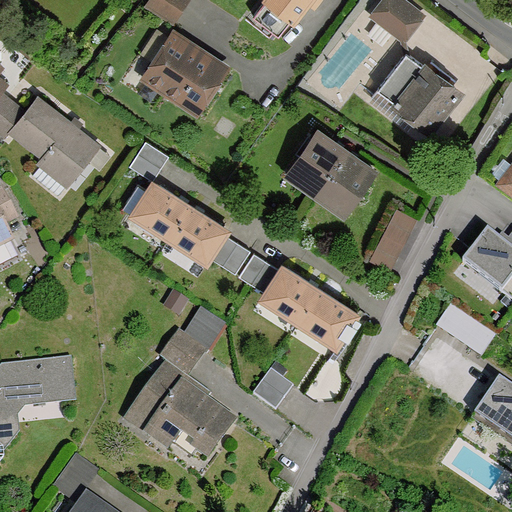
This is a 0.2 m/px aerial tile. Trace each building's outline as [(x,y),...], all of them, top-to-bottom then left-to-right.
[(147,0),(145,5),(174,24),(189,0),(147,0)] [(295,17),(273,0),(267,0),(255,16),(280,36),(295,17)] [(273,0),(295,17),(296,18),(310,0),(273,0)] [(424,15),(404,0),(385,0),(373,16),(405,40),(424,15)] [(173,35),(146,76),(200,110),(226,70),(173,35)] [(430,128),(459,91),(408,53),(379,88),(430,128)] [(0,78),(0,96),(3,93),(9,86),(0,78)] [(0,121),(15,103),(8,98),(3,93),(0,96),(0,121)] [(26,113),(12,131),(45,157),(40,162),(68,185),(100,145),(39,97),(26,113)] [(15,103),(0,121),(0,129),(7,136),(12,131),(26,113),(15,103)] [(329,139),(320,132),(301,159),(308,165),(300,177),(319,191),(347,151),(329,139)] [(151,137),(136,160),(157,174),(172,151),(151,137)] [(375,171),(347,151),(319,191),(339,204),(348,191),(357,197),(375,171)] [(511,191),(511,170),(502,184),(511,191)] [(198,278),(232,229),(153,176),(120,225),(160,249),(157,254),(198,278)] [(0,214),(5,223),(18,216),(5,190),(0,192),(0,214)] [(391,273),(418,219),(398,209),(371,261),(391,273)] [(0,246),(13,240),(5,223),(0,214),(0,246)] [(511,276),(511,245),(487,226),(461,259),(501,291),(511,276)] [(362,318),(282,266),(258,302),(338,354),(362,318)] [(223,302),(201,285),(193,296),(209,308),(216,313),(223,302)] [(453,304),(441,327),(490,351),(501,328),(453,304)] [(166,371),(181,381),(203,351),(182,336),(164,359),(172,365),(166,371)] [(3,368),(0,371),(0,430),(12,439),(18,433),(16,414),(25,404),(74,400),(69,360),(3,368)] [(281,404),(296,382),(275,367),(260,389),(281,404)] [(166,371),(130,420),(150,436),(155,430),(175,445),(180,439),(193,447),(201,436),(214,445),(231,421),(206,402),(207,400),(181,381),(166,371)] [(511,385),(500,377),(474,414),(511,439),(511,385)] [(4,449),(12,439),(0,430),(0,463),(1,464),(5,457),(4,449)] [(99,472),(78,457),(58,484),(80,499),(99,472)] [(107,511),(88,498),(77,511),(107,511)]
